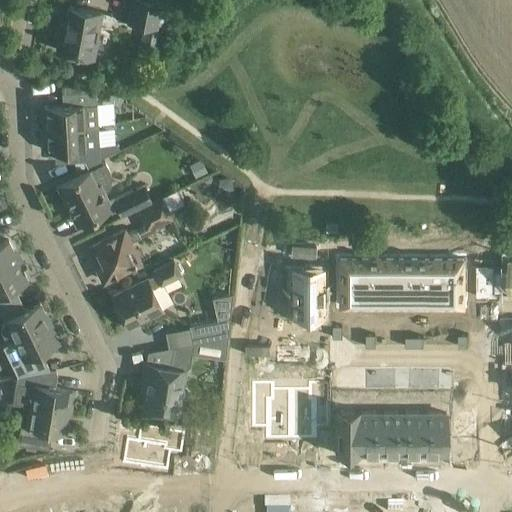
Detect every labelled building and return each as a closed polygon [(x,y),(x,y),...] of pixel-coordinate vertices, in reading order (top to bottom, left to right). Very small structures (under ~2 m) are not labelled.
[(160,0),(158,0),(131,0),(128,23),(155,28),(160,0)] [(100,12),(69,6),(64,31),(60,31),(56,50),(92,57),(100,12)] [(97,126),(96,91),(71,93),(71,105),(43,106),(44,129),(97,126)] [(97,126),(44,129),(46,151),(74,149),(74,162),(100,160),(100,159),(110,153),(109,146),(99,147),(97,126)] [(110,172),(105,161),(57,185),(76,225),(111,208),(105,194),(106,192),(110,184),(111,181),(111,176),(110,172)] [(200,161),(189,166),(194,178),(205,173),(200,161)] [(143,185),(114,199),(121,215),(150,201),(143,185)] [(148,233),(156,229),(154,227),(172,218),(161,197),(136,209),(148,233)] [(106,239),(88,248),(104,281),(135,265),(127,249),(131,247),(129,242),(140,237),(137,230),(127,232),(125,233),(123,230),(106,239)] [(0,268),(21,258),(20,254),(14,253),(8,240),(0,243),(0,268)] [(182,274),(173,257),(151,269),(154,274),(111,295),(126,327),(162,310),(152,288),(159,284),(160,285),(182,274)] [(23,262),(21,258),(0,268),(0,293),(28,280),(21,267),(23,262)] [(340,258),(340,306),(365,306),(365,258),(340,258)] [(365,258),(365,306),(389,306),(389,258),(365,258)] [(389,258),(389,306),(414,306),(414,258),(389,258)] [(414,258),(414,306),(438,306),(438,258),(414,258)] [(438,258),(438,306),(463,306),(463,258),(438,258)] [(476,263),(476,296),(500,296),(500,291),(510,291),(510,292),(511,291),(511,259),(510,259),(510,269),(495,269),(495,263),(476,263)] [(290,297),(290,298),(291,298),(291,317),(323,317),(323,298),(325,298),(325,297),(323,297),(323,289),(325,289),(325,288),(323,288),(323,283),(325,283),(325,282),(323,282),(323,274),(325,274),(325,273),(323,273),(323,269),(291,269),(291,286),(290,286),(290,287),(292,287),(292,297),(290,297)] [(231,306),(232,294),(232,293),(223,295),(225,307),(231,306)] [(21,302),(0,312),(0,313),(3,320),(2,321),(4,324),(1,325),(0,328),(0,332),(4,339),(10,341),(11,341),(49,323),(39,303),(25,310),(21,302)] [(228,335),(229,317),(189,325),(192,343),(193,343),(227,336),(228,335)] [(11,342),(2,346),(16,376),(56,369),(55,368),(49,369),(41,352),(59,343),(49,323),(11,341),(11,342)] [(332,325),(332,337),(341,337),(341,325),(332,325)] [(374,333),(365,334),(365,346),(374,346),(374,333)] [(468,333),(458,334),(458,345),(468,345),(468,333)] [(413,336),(404,336),(404,346),(413,346),(413,336)] [(413,336),(413,346),(423,345),(423,336),(413,336)] [(193,343),(192,343),(173,347),(170,366),(145,363),(142,382),(146,383),(142,408),(178,414),(178,413),(181,412),(184,410),(187,407),(189,403),(190,398),(190,394),(189,391),(188,388),(182,383),(185,369),(189,366),(193,343)] [(276,346),(276,363),(309,363),(309,346),(276,346)] [(250,352),(250,363),(263,363),(263,352),(250,352)] [(56,369),(16,376),(12,403),(30,405),(69,412),(72,390),(55,387),(57,375),(56,369)] [(253,384),(253,428),(267,428),(267,440),(291,440),(291,400),(273,400),(273,384),(253,384)] [(291,400),(291,440),(315,440),(315,428),(330,428),(330,384),(309,384),(309,400),(291,400)] [(451,404),(451,390),(442,390),(442,404),(451,404)] [(69,412),(30,405),(26,428),(20,427),(17,444),(49,449),(52,432),(65,434),(69,412)] [(336,412),(336,454),(358,454),(358,412),(336,412)] [(358,412),(358,454),(359,454),(380,454),(380,413),(359,413),(359,412),(358,412)] [(380,413),(380,454),(402,454),(402,413),(380,413)] [(402,413),(402,454),(423,454),(423,413),(402,413)] [(423,413),(423,454),(446,454),(446,413),(423,413)] [(127,439),(123,464),(135,465),(135,469),(150,471),(150,468),(163,470),(166,451),(181,454),(185,433),(140,426),(138,441),(127,439)]
